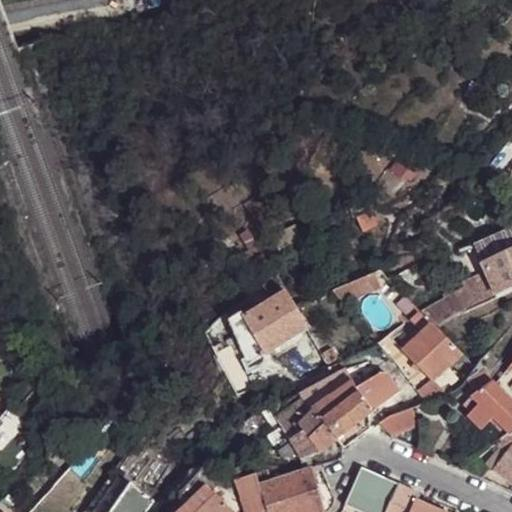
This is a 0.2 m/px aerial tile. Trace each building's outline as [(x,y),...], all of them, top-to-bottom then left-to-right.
[(492,293),(511,283),(511,249),(479,264),(492,293)] [(242,317),(254,339),(265,355),(307,330),(293,307),(284,293),(242,317)] [(230,325),(239,348),(254,339),(242,317),(230,325)] [(432,323),(429,320),(423,325),(426,329),(432,323)] [(432,323),(426,329),(401,352),(432,381),(447,367),(462,352),(441,331),(432,323)] [(387,337),(376,343),(378,344),(387,358),(398,348),(387,337)] [(447,367),(432,381),(441,389),(448,382),(452,386),(459,378),(447,367)] [(334,375),(300,394),(304,399),(311,407),(351,382),(345,369),(334,375)] [(475,394),(489,380),(479,372),(466,386),(475,394)] [(374,376),(354,387),(371,413),(400,392),(389,377),(374,376)] [(351,382),(311,407),(335,439),(367,416),(371,413),(354,387),(351,382)] [(511,401),(492,382),(471,398),(479,406),(494,420),(508,434),(511,431),(511,401)] [(299,395),(292,387),(285,393),(290,401),(299,395)] [(479,406),(471,398),(462,406),(471,415),(479,406)] [(311,407),(304,399),(285,412),(275,419),(282,429),(291,444),(297,453),(300,460),(318,453),(336,440),(335,439),(311,407)] [(275,419),(285,412),(279,403),(265,414),(278,433),(282,429),(275,419)] [(479,406),(471,415),(468,418),(483,431),(490,424),(494,420),(479,406)] [(418,425),(412,408),(388,417),(378,424),(391,435),(418,425)] [(336,440),(343,448),(370,428),(367,416),(335,439),(336,440)] [(504,437),(508,434),(494,420),(490,424),(504,437)] [(291,444),(282,429),(278,433),(269,439),(277,452),(278,452),(291,444)] [(511,431),(508,434),(504,437),(496,444),(499,447),(486,465),(511,484),(511,431)] [(283,460),(297,453),(291,444),(278,452),(283,460)] [(271,480),(258,485),(263,501),(266,511),(323,511),(310,468),(271,480)] [(358,511),(386,511),(398,486),(376,476),(361,469),(344,505),(358,511)] [(268,470),(255,474),(258,485),(271,480),(268,470)] [(258,485),(255,474),(240,480),(248,506),(254,503),(263,501),(258,485)] [(109,511),(146,511),(153,502),(129,485),(128,486),(113,508),(109,511)] [(411,511),(416,501),(418,495),(398,486),(386,511),(411,511)] [(205,487),(189,502),(197,511),(200,511),(216,497),(205,487)] [(230,511),(216,497),(200,511),(230,511)] [(266,511),(263,501),(254,503),(257,511),(266,511)] [(439,511),(416,501),(411,511),(439,511)]
